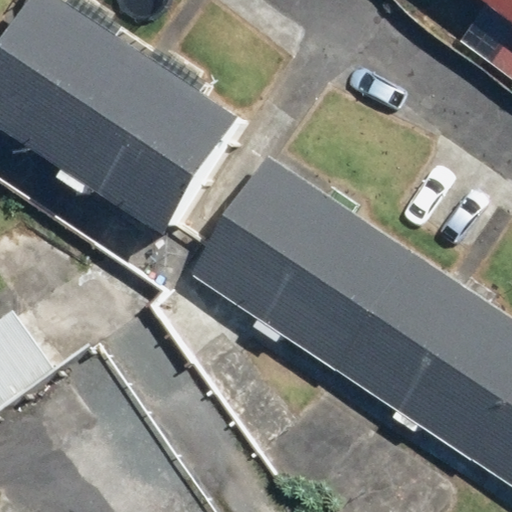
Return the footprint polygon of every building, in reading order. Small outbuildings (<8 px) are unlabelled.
[(266,110),(93,0),(57,0),(0,89),(0,110),(189,231),(266,110)] [(511,0),(510,0),(478,40),(502,59),(511,46),(511,0)] [(203,273),(351,371),(431,251),(282,153),(203,273)] [(511,304),(431,251),(351,371),(486,460),(511,420),(511,304)] [(28,310),(0,328),(0,418),(70,372),(28,310)] [(511,420),(486,460),(511,476),(511,420)]
